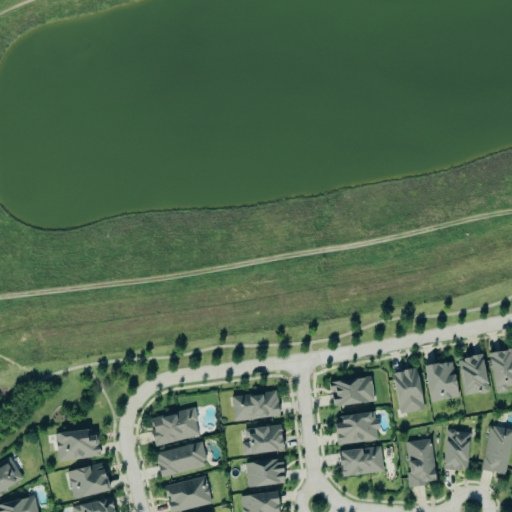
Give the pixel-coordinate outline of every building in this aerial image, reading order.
[(511,386),(511,350),(487,353),(491,394),(506,393),(505,387),(511,386)] [(461,396),(485,393),(481,356),(456,359),(461,396)] [(457,397),(448,362),(420,368),(429,404),(457,397)] [(421,412),(416,370),(390,373),(395,415),(421,412)] [(372,403),(368,377),(327,383),(330,408),(372,403)] [(276,418),(274,393),(229,398),(232,423),(276,418)] [(152,447),(197,438),(191,410),(146,419),(152,447)] [(334,446),(376,442),(373,413),(336,417),(337,424),(332,425),(334,446)] [(279,453),(278,427),(240,429),(242,455),(279,453)] [(511,431),(487,427),(478,471),(503,476),(511,431)] [(95,458),(91,430),(52,435),(55,463),(95,458)] [(464,472),(466,433),(443,432),(441,471),(464,472)] [(404,442),(406,488),(424,487),(424,483),(432,482),(430,441),(404,442)] [(152,454),(158,478),(205,468),(199,443),(152,454)] [(338,478),(381,473),(379,448),(336,452),(338,478)] [(0,492),(20,483),(9,460),(0,464),(0,492)] [(282,485),(280,460),(242,464),(245,488),(282,485)] [(106,492),(98,464),(63,474),(71,501),(106,492)] [(167,511),(180,511),(209,505),(203,477),(161,487),(167,511)] [(239,511),(275,511),(274,493),(239,496),(239,511)] [(0,504),(0,511),(34,511),(32,498),(0,504)] [(111,511),(108,498),(69,508),(70,511),(111,511)]
